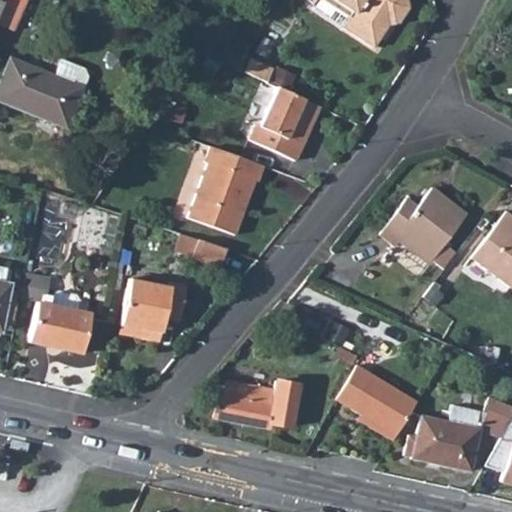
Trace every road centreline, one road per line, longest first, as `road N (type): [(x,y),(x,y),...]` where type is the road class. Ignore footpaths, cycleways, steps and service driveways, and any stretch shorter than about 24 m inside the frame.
road 1 (residential): [(140,446),(417,96)]
road 2 (tertiary): [(428,511),(140,446)]
road 3 (tertiary): [(140,446),(0,413)]
